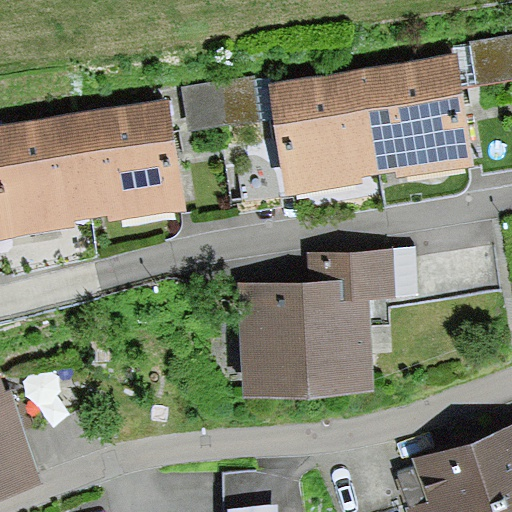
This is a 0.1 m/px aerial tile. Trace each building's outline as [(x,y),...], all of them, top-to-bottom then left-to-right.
[(453,54),(364,68),(385,202),(417,197),(421,194),(424,190),(427,185),(428,179),(423,150),(511,135),(511,114),(505,72),(511,71),(507,37),(451,45),(453,54)] [(273,74),(218,83),(224,117),(230,116),(240,179),(332,165),(336,192),(339,198),(343,202),(349,205),(356,206),(385,202),(364,68),(275,82),(273,74)] [(164,100),(75,114),(97,250),(123,244),(129,242),(135,237),(139,229),(140,222),(136,196),(228,181),(218,118),(224,117),(218,83),(187,88),(192,122),(168,126),(164,100)] [(75,114),(0,125),(0,212),(1,216),(43,210),(48,238),(51,246),(56,251),(63,255),(71,256),(97,250),(75,114)] [(408,257),(412,283),(388,284),(387,251),(314,254),(316,286),(249,290),(253,370),(363,364),(361,313),(390,312),(389,302),(499,285),(493,244),(408,257)] [(61,348),(0,369),(0,480),(26,472),(3,406),(26,398),(33,418),(81,402),(61,348)] [(455,450),(397,471),(412,511),(511,511),(511,433),(456,453),(455,450)] [(228,498),(296,497),(296,468),(228,469),(228,498)] [(296,511),(296,497),(228,498),(228,511),(296,511)]
